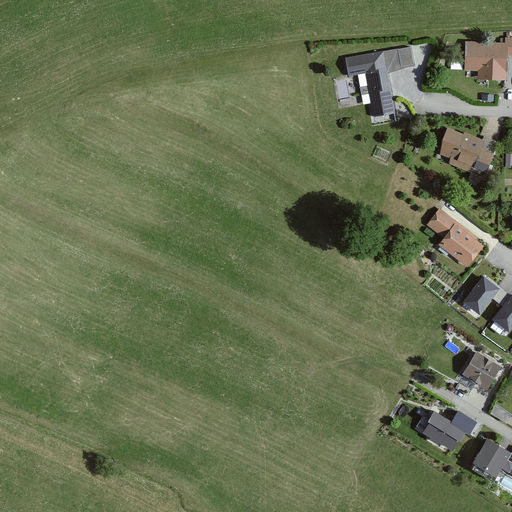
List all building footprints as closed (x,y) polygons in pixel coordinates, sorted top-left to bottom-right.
[(476,73),(476,81),(504,82),(506,58),(511,58),(511,40),(502,39),(501,46),(462,42),(462,73),(476,73)] [(393,115),(380,52),(342,59),(347,80),(364,77),(373,118),(393,115)] [(481,145),(445,127),(432,150),(479,176),(489,160),(478,153),(481,145)] [(434,244),(463,268),(482,246),(439,209),(426,226),(438,236),(434,244)] [(499,290),(484,279),(465,304),(480,315),(499,290)] [(511,328),(511,297),(494,321),(509,333),(511,328)] [(483,390),(497,367),(474,350),(452,389),(467,398),(476,385),(483,390)] [(491,405),(505,413),(510,405),(497,396),(491,405)] [(462,430),(432,412),(420,432),(450,450),(462,430)] [(504,460),(511,464),(511,448),(509,453),(484,437),(467,464),(491,480),(504,460)]
